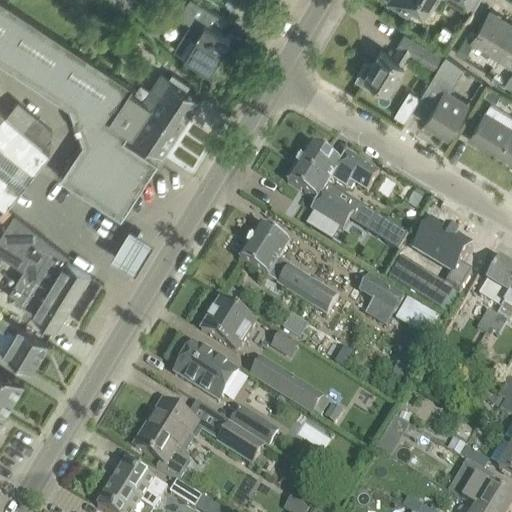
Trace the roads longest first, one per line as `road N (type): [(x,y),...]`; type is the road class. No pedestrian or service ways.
road 1 (tertiary): [(17,511),(278,79)]
road 2 (residential): [(511,222),(278,79)]
